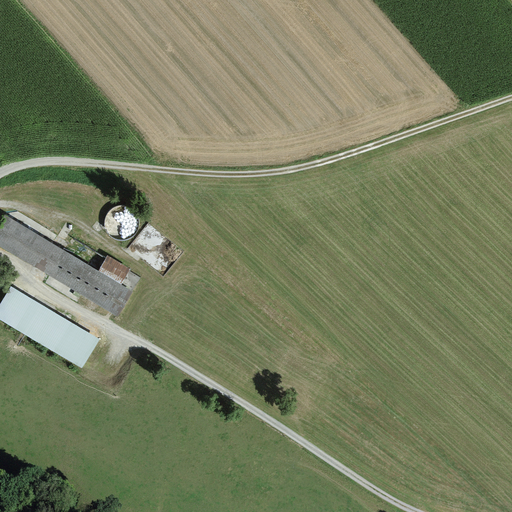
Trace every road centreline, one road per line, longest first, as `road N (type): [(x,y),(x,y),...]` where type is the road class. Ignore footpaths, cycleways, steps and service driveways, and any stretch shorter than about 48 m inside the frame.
road 1 (track): [(0,170),(51,160),(225,173),(310,168),(511,95)]
road 2 (track): [(0,255),(415,511)]
